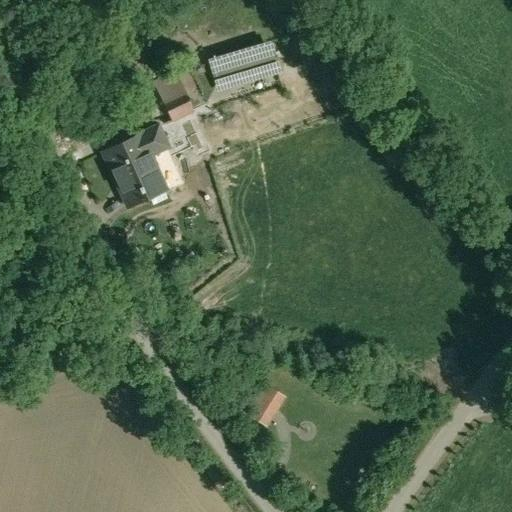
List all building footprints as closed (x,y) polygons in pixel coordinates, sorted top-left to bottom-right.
[(214,60),(224,92),(289,72),(279,40),(214,60)] [(175,72),(153,82),(172,121),(193,110),(175,72)] [(145,99),(121,111),(127,124),(151,113),(145,99)] [(118,121),(100,129),(104,139),(122,130),(118,121)] [(158,127),(140,135),(103,152),(128,208),(166,190),(149,155),(167,147),(158,127)] [(285,396),(264,384),(247,413),(267,425),(285,396)]
